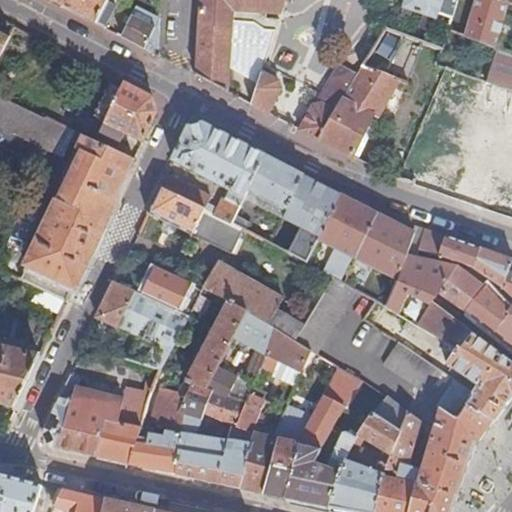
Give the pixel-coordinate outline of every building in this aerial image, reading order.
[(52,0),(71,9),(106,28),(116,9),(109,5),(111,0),(52,0)] [(229,92),(229,75),(235,10),(282,13),(286,0),(202,0),(198,76),(229,92)] [(396,0),(395,6),(438,19),(440,14),(453,18),(458,0),(396,0)] [(477,0),(467,35),(496,47),(510,2),(503,0),(477,0)] [(145,21),(149,11),(139,6),(123,36),(130,40),(159,55),(161,29),(145,21)] [(235,10),(229,75),(260,83),(263,73),(279,25),(282,13),(235,10)] [(162,17),(149,11),(145,21),(161,29),(162,17)] [(0,57),(0,83),(22,39),(27,41),(31,33),(16,25),(11,36),(0,57)] [(0,57),(11,36),(0,29),(0,57)] [(511,53),(496,47),(467,35),(455,70),(504,88),(511,61),(511,53)] [(345,99),(359,75),(342,65),(320,102),(321,103),(316,105),(303,130),(321,140),(345,99)] [(345,99),(374,115),(377,117),(399,80),(363,67),(359,75),(345,99)] [(263,73),(260,83),(253,105),(270,113),(283,88),(280,81),(263,73)] [(106,124),(145,142),(160,112),(155,98),(126,83),(106,124)] [(78,132),(86,115),(58,102),(52,99),(36,92),(28,108),(56,121),(78,132)] [(0,123),(67,155),(78,132),(56,121),(28,108),(0,94),(0,123)] [(355,157),(374,115),(345,99),(321,140),(346,153),(355,157)] [(229,200),(226,198),(217,216),(234,224),(267,156),(230,137),(205,124),(191,128),(175,161),(230,189),(233,190),(229,200)] [(129,174),(136,159),(85,135),(65,177),(70,180),(60,201),(23,279),(29,283),(69,302),(102,233),(117,202),(111,200),(124,171),(129,174)] [(245,230),(309,264),(321,239),(343,196),(322,185),(296,172),(267,156),(234,224),(245,230)] [(213,197),(168,175),(165,182),(162,188),(207,210),(213,197)] [(217,216),(207,210),(162,188),(152,208),(150,214),(167,222),(164,228),(165,233),(171,236),(176,234),(179,228),(233,255),(245,230),(234,224),(217,216)] [(343,196),(321,239),(338,248),(358,258),(380,215),(350,200),(343,196)] [(358,258),(398,280),(408,253),(415,233),(385,218),(380,215),(358,258)] [(419,251),(474,268),(481,248),(459,241),(449,237),(427,229),(419,251)] [(338,248),(325,272),(326,273),(335,277),(346,283),(358,258),(338,248)] [(511,272),(509,271),(511,264),(511,258),(498,254),(481,248),(474,268),(497,284),(511,296),(511,272)] [(387,306),(421,326),(433,305),(432,304),(441,291),(457,267),(417,258),(408,253),(398,280),(387,306)] [(221,260),(205,287),(230,302),(248,312),(277,329),(296,342),(307,323),(279,307),(285,298),(221,260)] [(468,312),(487,287),(459,267),(457,267),(441,291),(468,312)] [(117,283),(142,295),(149,282),(123,268),(117,283)] [(145,297),(177,311),(192,284),(160,269),(145,297)] [(312,352),(321,356),(359,290),(346,283),(335,277),(318,306),(307,323),(296,342),(312,352)] [(69,302),(29,283),(24,294),(63,314),(69,302)] [(100,318),(136,335),(171,352),(189,317),(177,311),(145,297),(142,295),(117,283),(103,311),(100,318)] [(194,292),(200,296),(203,289),(198,287),(194,292)] [(511,315),(508,312),(509,311),(506,308),(487,287),(468,312),(475,317),(511,346),(511,315)] [(230,302),(184,389),(191,391),(194,384),(208,390),(220,367),(236,337),(248,312),(230,302)] [(421,326),(459,348),(463,351),(474,336),(463,327),(433,305),(421,326)] [(206,413),(234,424),(238,426),(250,398),(263,368),(277,329),(248,312),(236,337),(257,348),(240,377),(220,367),(208,390),(194,384),(191,391),(188,396),(181,412),(185,413),(178,474),(178,475),(213,483),(226,486),(240,489),(253,444),(230,440),(232,432),(207,426),(199,432),(206,413)] [(312,352),(296,342),(277,329),(263,368),(271,372),(273,367),(280,370),(277,378),(297,387),(301,379),(312,352)] [(388,397),(387,398),(374,415),(401,433),(399,440),(387,470),(399,477),(397,481),(417,485),(411,511),(453,511),(471,463),(481,442),(497,421),(468,407),(476,394),(475,393),(429,362),(384,332),(373,348),(384,355),(377,366),(441,409),(422,471),(411,468),(424,423),(403,407),(388,397)] [(171,352),(136,335),(125,358),(161,371),(171,352)] [(511,363),(474,336),(463,351),(459,348),(449,364),(464,375),(463,377),(479,388),(475,393),(476,394),(468,407),(497,421),(504,410),(511,398),(511,363)] [(0,402),(18,407),(44,354),(38,353),(36,357),(0,348),(0,402)] [(349,407),(365,382),(344,369),(315,418),(289,405),(272,436),(258,492),(268,495),(274,496),(285,498),(301,445),(321,450),(345,406),(349,407)] [(82,377),(73,374),(60,400),(45,433),(51,447),(60,449),(75,395),(77,395),(82,377)] [(128,387),(125,399),(121,424),(142,428),(145,418),(151,398),(152,395),(128,387)] [(149,440),(141,438),(133,464),(145,467),(178,474),(185,413),(181,412),(188,396),(181,394),(163,390),(153,420),(176,428),(175,432),(167,431),(165,436),(151,434),(149,440)] [(121,424),(125,399),(108,394),(106,402),(77,395),(75,395),(60,449),(85,454),(98,457),(108,419),(121,424)] [(257,401),(250,398),(238,426),(256,433),(254,440),(253,444),(240,489),(248,490),(258,492),(272,436),(263,434),(265,425),(256,422),(260,409),(254,406),(257,401)] [(374,415),(363,431),(358,439),(357,440),(351,453),(356,455),(366,439),(387,453),(378,473),(347,462),(346,463),(337,487),(330,508),(352,511),(376,511),(385,476),(387,470),(399,440),(401,433),(374,415)] [(176,428),(153,420),(145,418),(142,428),(143,429),(141,438),(149,440),(151,434),(165,436),(167,431),(175,432),(176,428)] [(142,428),(121,424),(108,419),(98,457),(133,464),(141,438),(143,429),(142,428)] [(238,426),(234,424),(232,432),(254,440),(256,433),(238,426)] [(357,428),(352,435),(358,439),(363,431),(357,428)] [(230,440),(253,444),(254,440),(232,432),(230,440)] [(358,439),(352,435),(348,432),(344,433),(328,467),(315,463),(321,450),(301,445),(285,498),(308,504),(319,506),(330,508),(337,487),(346,463),(347,462),(351,453),(357,440),(358,439)] [(411,511),(417,485),(397,481),(399,477),(387,470),(385,476),(376,511),(411,511)] [(0,511),(32,511),(42,486),(15,479),(0,475),(0,511)] [(64,491),(57,507),(69,511),(103,511),(107,500),(96,498),(64,491)] [(154,511),(155,511),(131,506),(107,500),(103,511),(154,511)]
